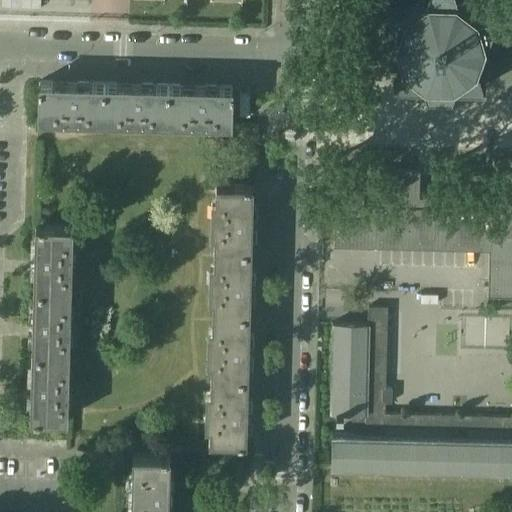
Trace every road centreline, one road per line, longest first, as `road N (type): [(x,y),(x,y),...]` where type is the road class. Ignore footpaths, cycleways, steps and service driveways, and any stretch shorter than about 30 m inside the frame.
road 1 (residential): [(285,511),(296,53)]
road 2 (residential): [(0,44),(296,53)]
